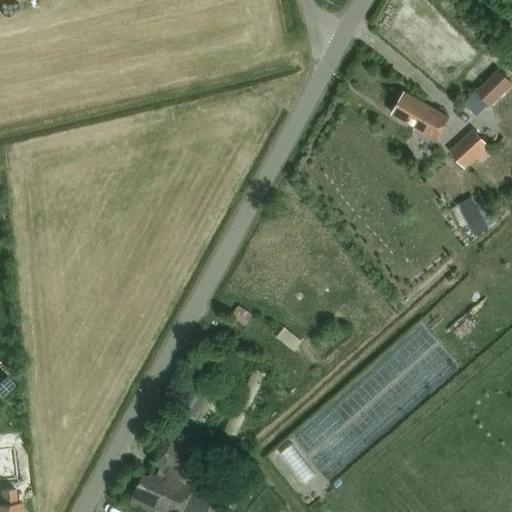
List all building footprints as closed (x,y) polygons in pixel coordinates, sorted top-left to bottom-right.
[(478,117),(488,106),(489,107),(511,85),(498,70),(464,103),(478,117)] [(436,142),(449,120),(404,93),(392,115),(416,128),(415,130),(436,142)] [(475,131),(450,153),(465,169),(489,147),(475,131)] [(0,381),(0,397),(0,398),(15,387),(6,376),(0,381)] [(207,398),(188,389),(178,409),(196,419),(207,398)] [(210,395),(202,419),(213,423),(222,399),(210,395)] [(176,431),(161,463),(192,476),(199,460),(204,460),(210,445),(176,431)] [(145,477),(132,506),(145,511),(154,511),(156,507),(167,511),(183,511),(193,488),(168,477),(166,481),(152,475),(151,479),(145,477)] [(3,507),(17,506),(15,491),(2,492),(3,507)] [(223,511),(225,508),(214,503),(192,494),(184,511),(223,511)]
